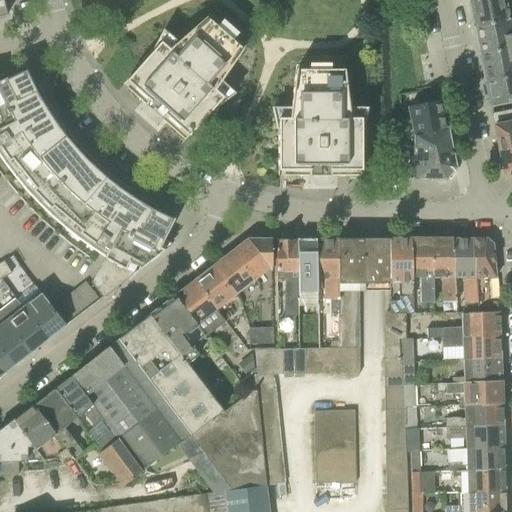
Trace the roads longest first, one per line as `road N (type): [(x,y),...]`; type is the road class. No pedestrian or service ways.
road 1 (residential): [(0,398),(207,241),(225,193)]
road 2 (residential): [(225,193),(298,214),(484,214)]
road 3 (residential): [(225,193),(133,142),(59,34)]
road 4 (residential): [(484,214),(440,0)]
